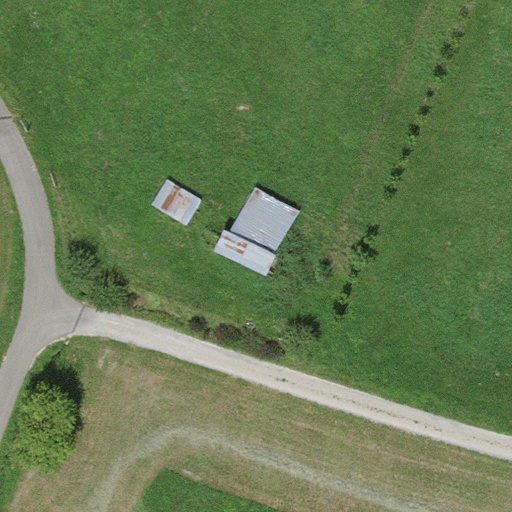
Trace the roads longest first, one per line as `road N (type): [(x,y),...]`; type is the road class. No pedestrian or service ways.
road 1 (track): [(26,351),(91,314),(156,327),(511,466)]
road 2 (track): [(0,428),(46,293),(50,227),(0,108)]
